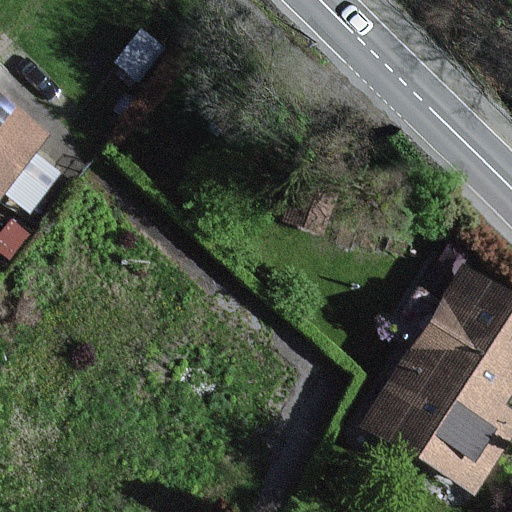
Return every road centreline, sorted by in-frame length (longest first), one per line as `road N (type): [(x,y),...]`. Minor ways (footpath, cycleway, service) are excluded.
road 1 (residential): [(398,76),(355,94),(316,88),(230,0)]
road 2 (tertiary): [(398,76),(511,185)]
